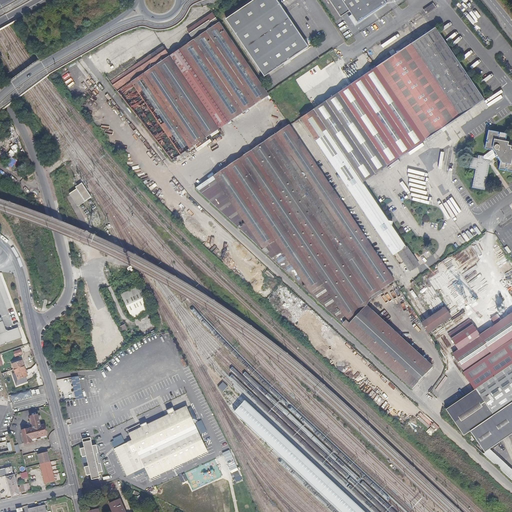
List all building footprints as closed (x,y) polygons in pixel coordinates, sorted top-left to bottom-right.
[(277,0),(254,0),(226,19),(265,77),(309,47),(277,0)] [(350,11),(358,22),(387,2),(385,0),(329,0),(341,16),(350,11)] [(436,7),(433,2),(423,9),(426,14),(436,7)] [(188,30),(194,40),(181,48),(225,114),(222,116),(226,124),(269,95),(213,13),(188,30)] [(299,21),(296,23),(311,44),(313,42),(299,21)] [(411,43),(461,115),(485,99),(435,27),(411,43)] [(411,43),(382,63),(376,67),(426,139),(461,115),(411,43)] [(111,82),(172,160),(219,128),(170,55),(164,46),(111,82)] [(219,128),(226,124),(222,116),(225,114),(181,48),(170,55),(219,128)] [(426,139),(376,67),(301,117),(394,255),(399,252),(411,270),(419,264),(392,225),(393,221),(389,219),(363,182),(426,139)] [(371,299),(370,298),(394,281),(289,126),(195,188),(208,200),(234,224),(263,251),(292,277),(323,306),(345,326),(371,350),(413,389),(433,367),(367,306),(371,299)] [(493,150),(494,150),(497,153),(495,155),(496,156),(497,157),(499,156),(501,160),(499,169),(506,170),(506,168),(507,168),(508,168),(508,169),(508,170),(511,171),(511,148),(511,145),(511,144),(509,144),(509,141),(506,140),(507,133),(500,132),(500,134),(499,133),(499,132),(489,130),(487,140),(488,140),(489,141),(489,142),(487,141),(486,148),(493,150)] [(494,150),(493,150),(484,155),(478,157),(472,156),(469,167),(475,168),(471,186),(484,189),(491,160),(496,156),(495,155),(497,153),(494,150)] [(76,187),(77,189),(70,194),(78,207),(92,197),(82,183),(76,187)] [(139,286),(121,294),(133,319),(151,310),(139,286)] [(430,334),(455,318),(448,307),(423,323),(430,334)] [(475,390),(511,364),(511,314),(502,321),(498,314),(491,318),(496,325),(481,336),(470,320),(449,334),(460,350),(454,354),(465,371),(463,372),(475,390)] [(0,346),(22,338),(18,327),(9,331),(6,329),(2,318),(0,318),(0,346)] [(22,360),(12,363),(14,368),(14,369),(19,368),(21,372),(26,370),(22,360)] [(511,364),(475,390),(457,403),(474,429),(500,411),(511,402),(511,364)] [(16,384),(19,383),(20,385),(28,382),(26,377),(28,376),(26,370),(21,372),(19,368),(14,369),(16,373),(12,374),(16,384)] [(80,376),(73,377),(75,398),(83,397),(80,376)] [(511,402),(500,411),(474,429),(470,431),(487,454),(505,442),(511,436),(511,402)] [(115,449),(127,476),(145,467),(151,478),(208,452),(186,406),(129,434),(133,440),(115,449)] [(47,435),(44,425),(41,426),(39,414),(31,416),(34,428),(23,430),(26,443),(32,441),(32,439),(47,435)] [(99,473),(103,472),(97,445),(92,446),(90,438),(82,440),(84,448),(81,449),(83,457),(87,456),(89,466),(85,467),(87,476),(91,475),(92,480),(101,478),(99,473)] [(39,455),(41,464),(50,461),(48,452),(39,455)] [(240,477),(233,452),(225,455),(233,479),(240,477)] [(50,461),(41,464),(45,478),(53,475),(50,461)] [(178,477),(182,485),(189,482),(185,474),(178,477)] [(16,496),(21,495),(15,475),(7,477),(13,497),(16,496)] [(22,492),(25,492),(24,487),(29,486),(28,484),(21,485),(22,492)] [(126,511),(121,499),(110,504),(113,511),(126,511)]
